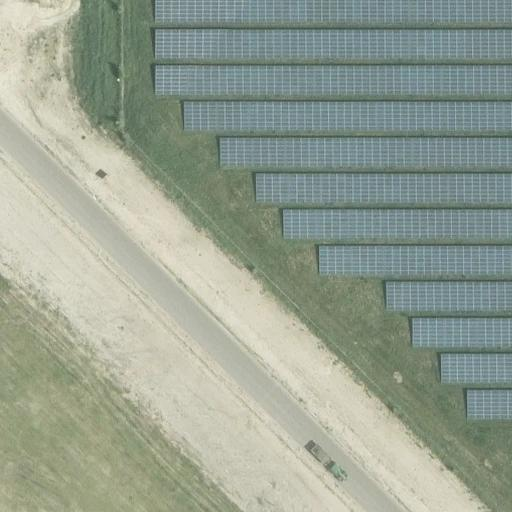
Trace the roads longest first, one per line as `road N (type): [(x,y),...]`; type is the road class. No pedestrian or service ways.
road 1 (unclassified): [(389,511),(0,124)]
road 2 (unclassified): [(0,224),(299,511)]
